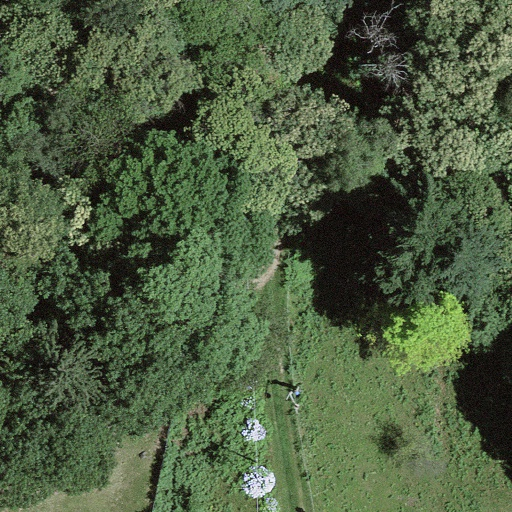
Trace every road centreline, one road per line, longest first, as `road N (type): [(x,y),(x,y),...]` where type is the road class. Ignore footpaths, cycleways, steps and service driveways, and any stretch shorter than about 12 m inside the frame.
road 1 (track): [(0,456),(264,311),(269,201),(238,57),(204,0)]
road 2 (track): [(264,311),(288,511)]
